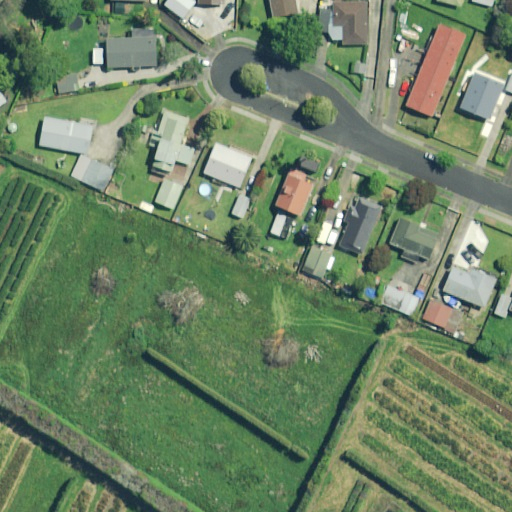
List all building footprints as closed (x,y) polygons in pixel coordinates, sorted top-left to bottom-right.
[(197,0),(196,0),(166,0),(165,3),(184,17),(197,0)] [(270,0),(274,17),(288,14),(300,11),(297,0),(270,0)] [(344,43),(369,43),(368,0),(333,0),(334,1),(334,25),(344,25),(344,43)] [(330,7),(323,7),(322,6),(320,21),(330,22),(332,8),(330,7)] [(417,78),(406,104),(433,115),(468,33),(441,22),(435,37),(428,53),(417,78)] [(158,64),(157,31),(155,31),(154,27),(133,28),(133,37),(107,37),(108,43),(108,66),(134,65),(134,69),(141,69),(141,65),(158,64)] [(491,119),(506,82),(476,70),(461,107),(465,108),(491,119)] [(80,89),(78,79),(77,72),(56,76),(59,92),(80,89)] [(402,86),(410,89),(413,81),(405,79),(402,86)] [(194,147),(185,144),(180,143),(189,117),(165,109),(158,131),(154,129),(150,144),(159,147),(152,169),(169,174),(170,170),(173,170),(176,159),(190,163),(195,148),(194,147)] [(94,125),(79,122),(45,116),(40,144),(86,153),(89,153),(91,140),(93,130),(94,125)] [(253,157),(230,147),(217,142),(204,171),(223,180),(239,186),(241,187),(253,157)] [(113,162),(118,151),(111,148),(104,163),(111,166),(113,162)] [(104,163),(86,155),(82,153),(74,169),(106,185),(114,168),(104,163)] [(291,167),(276,204),(302,215),(315,183),(305,179),(307,174),(291,167)] [(187,188),(189,183),(185,181),(183,185),(165,178),(162,185),(155,200),(174,208),(183,187),(187,188)] [(243,217),(251,198),(242,195),(240,194),(234,209),(232,212),(243,217)] [(363,254),(383,205),(360,196),(359,199),(356,206),(352,204),(351,204),(344,219),(350,222),(347,229),(344,236),(340,244),(341,245),(351,249),(363,254)] [(279,212),(272,231),(280,234),(279,236),(282,237),(283,235),(287,237),(295,218),(279,212)] [(441,233),(439,232),(401,216),(391,242),(405,248),(402,256),(418,262),(421,255),(430,258),(441,233)] [(333,253),(331,253),(313,245),(304,269),(323,277),(333,253)] [(471,272),(467,271),(454,265),(454,267),(444,290),(467,299),(486,307),(498,278),(495,277),(473,268),(471,272)] [(413,315),(420,297),(389,284),(382,302),(413,315)] [(511,302),(511,297),(504,294),(503,293),(495,312),(506,317),(507,314),(511,302)] [(464,312),(462,311),(454,307),(453,308),(431,299),(423,317),(446,327),(445,328),(455,332),(464,312)]
